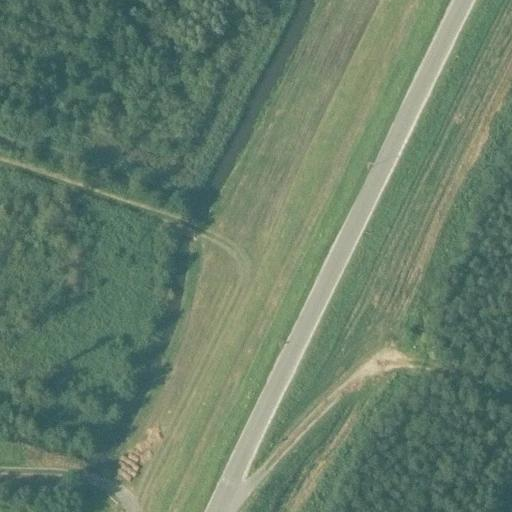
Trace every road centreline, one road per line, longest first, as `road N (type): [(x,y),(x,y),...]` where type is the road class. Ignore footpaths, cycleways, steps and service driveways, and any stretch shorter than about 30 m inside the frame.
road 1 (unclassified): [(220,511),(469,0)]
road 2 (track): [(511,399),(416,364),(359,376),(231,511)]
road 3 (track): [(106,484),(133,508),(244,270)]
road 4 (track): [(244,270),(342,47),(353,0)]
road 5 (track): [(244,270),(230,250),(184,225),(0,162)]
